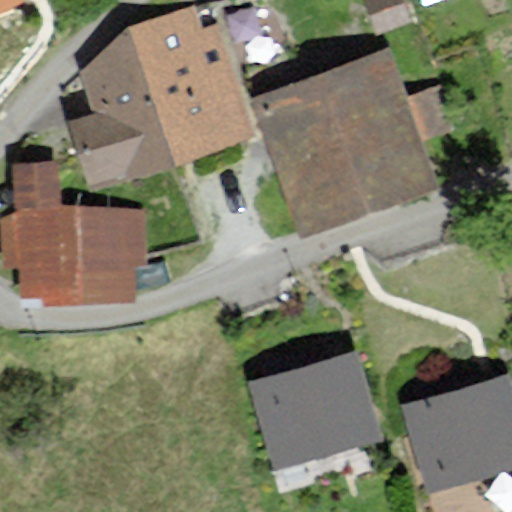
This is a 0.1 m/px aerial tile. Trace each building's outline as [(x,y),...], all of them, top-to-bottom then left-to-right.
[(192,11),(132,32),(175,159),(252,133),(216,28),(200,34),(192,11)] [(72,122),(93,186),(175,159),(132,32),(87,71),(101,112),(72,122)] [(429,180),(385,59),(266,101),(310,222),(429,180)] [(137,304),(138,210),(64,209),(64,166),(28,165),(28,216),(5,215),(4,267),(26,268),(25,291),(52,292),(51,303),(137,304)] [(375,436),(353,356),(258,382),(280,462),(375,436)] [(511,462),(511,404),(505,381),(411,408),(432,485),(511,462)]
